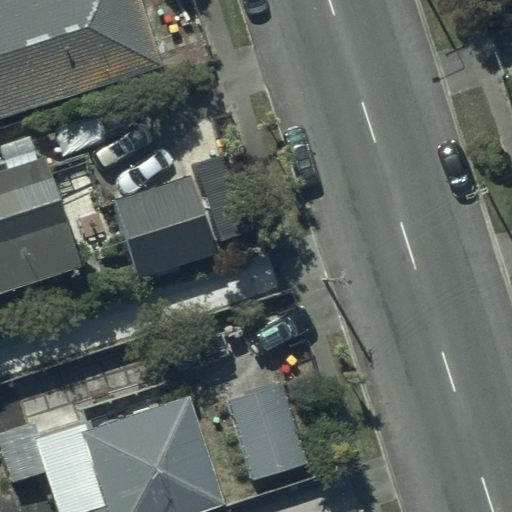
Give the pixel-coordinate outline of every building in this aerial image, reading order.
[(0,0),(0,114),(149,68),(127,0),(0,0)] [(0,172),(0,294),(74,270),(38,160),(0,172)] [(102,198),(127,279),(205,254),(180,174),(102,198)] [(238,393),(217,399),(243,483),(301,465),(274,377),(236,388),(238,393)] [(0,484),(33,473),(47,511),(185,511),(215,502),(177,395),(72,432),(70,425),(28,440),(24,429),(0,437),(0,484)]
